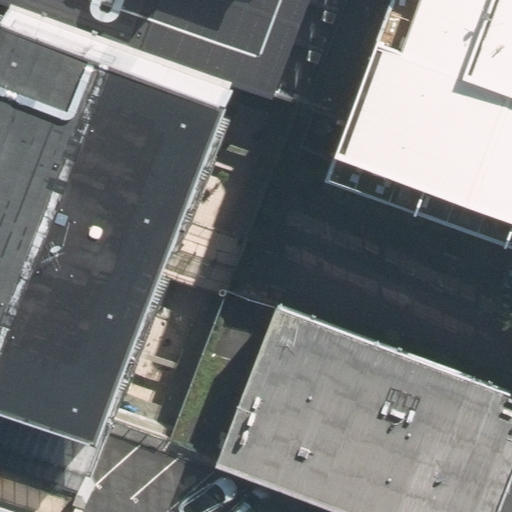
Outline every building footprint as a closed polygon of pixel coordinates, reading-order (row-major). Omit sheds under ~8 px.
[(54,0),(0,0),(0,369),(114,412),(166,273),(205,287),(281,85),(54,0)] [(54,0),(281,85),(312,0),(54,0)] [(511,0),(393,0),(334,161),(511,225),(511,0)] [(511,384),(272,297),(214,455),(368,511),(494,511),(511,465),(511,384)] [(0,369),(0,511),(80,511),(82,509),(114,412),(0,369)]
